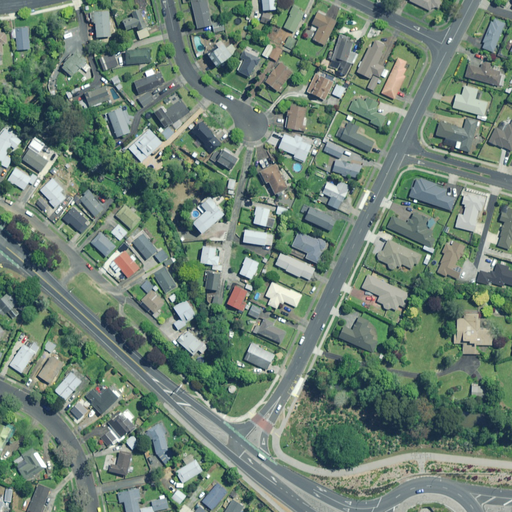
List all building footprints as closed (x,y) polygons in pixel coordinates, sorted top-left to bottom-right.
[(212,26),(211,24),(206,0),(194,0),(190,1),(196,29),(212,26)] [(276,10),(274,0),(261,0),(263,11),(276,10)] [(407,0),(409,1),(408,2),(430,12),(431,9),(434,10),(435,8),(439,10),(443,1),(440,0),(407,0)] [(300,14),(302,10),(293,5),(283,29),(295,34),(304,16),(300,14)] [(319,28),(312,41),(325,47),(337,22),(335,20),(340,9),(332,5),(326,16),(317,12),(311,24),(319,28)] [(141,11),(132,13),(133,18),(122,21),(124,29),(130,27),(131,30),(135,29),(138,41),(150,38),(144,17),(142,17),(141,11)] [(110,37),(109,12),(90,13),(91,24),(95,24),(96,38),(110,37)] [(492,22),(491,22),(483,43),(484,44),(482,49),(494,54),(505,24),(493,20),(492,22)] [(212,26),(214,34),(224,32),(222,22),(211,24),(212,26)] [(30,36),(29,27),(15,28),(17,51),(30,50),(28,36),(30,36)] [(353,66),(358,55),(351,52),(356,40),(342,34),(328,69),(346,76),(351,65),(353,66)] [(295,41),(288,37),(284,46),(291,50),(295,41)] [(373,92),(380,76),(385,78),(388,72),(383,70),(384,68),(377,65),(386,46),(374,41),(371,48),(369,47),(357,73),(371,80),(367,89),(373,92)] [(268,58),(274,47),(268,43),(261,56),(267,59),(268,58)] [(226,49),(223,45),(207,55),(215,68),(238,53),(232,45),(226,49)] [(274,47),(268,58),(276,63),(282,51),(274,47)] [(150,63),(149,49),(125,52),(126,66),(150,63)] [(85,63),(87,60),(76,51),(61,68),(72,77),(79,69),(80,70),(82,68),(84,68),(86,65),(85,63)] [(244,61),(238,73),(250,78),(254,68),(256,69),(261,58),(244,51),(240,60),(244,61)] [(403,76),(406,69),(404,68),(406,62),(397,58),(381,94),(395,100),(406,77),(403,76)] [(292,72),(280,63),(265,84),(277,93),(292,72)] [(499,76),(500,72),(488,69),(489,66),(482,64),(480,69),(468,66),(465,78),(499,87),(502,77),(499,76)] [(133,82),(138,95),(154,90),(154,88),(165,85),(161,73),(133,82)] [(334,81),(316,73),(307,92),(325,101),(334,81)] [(345,89),(336,85),(332,95),(341,99),(345,89)] [(84,93),(88,107),(89,106),(90,109),(102,105),(101,103),(110,101),(106,86),(84,93)] [(478,90),(464,86),(461,96),(456,95),(452,108),(483,117),(487,103),(475,100),(478,90)] [(154,101),(148,93),(137,100),(143,108),(154,101)] [(358,103),(353,101),(349,111),(371,121),(370,123),(380,128),(385,118),(375,113),(380,104),(367,98),(365,103),(360,100),(358,103)] [(161,108),(154,113),(165,130),(172,125),(175,131),(183,126),(180,120),(190,114),(182,100),(164,112),(161,108)] [(129,123),(123,106),(107,112),(117,138),(130,133),(127,124),(129,123)] [(303,126),(306,110),(290,107),(286,129),(305,132),(306,127),(303,126)] [(477,122),(466,119),(464,129),(439,123),(436,136),(455,141),(454,149),(469,153),(477,122)] [(511,149),(511,121),(510,126),(507,125),(504,132),(495,129),(489,143),(511,152),(511,149)] [(192,131),(198,139),(192,144),(197,149),(203,144),(211,153),(221,144),(202,122),(192,131)] [(341,139),(340,140),(369,154),(375,141),(356,133),(359,128),(348,123),(346,126),(342,124),(336,137),(341,139)] [(14,136),(16,133),(2,128),(0,132),(0,161),(1,162),(0,163),(0,166),(7,169),(12,159),(6,156),(10,148),(17,151),(22,139),(14,136)] [(162,143),(149,130),(128,149),(142,163),(162,143)] [(45,145),(34,137),(27,148),(28,149),(21,160),(40,173),(47,162),(38,155),(45,145)] [(292,140),(282,137),(276,151),(293,157),(292,160),(303,164),(309,148),(299,144),(301,140),(293,137),(292,140)] [(344,150),(328,143),(324,152),(340,159),(344,150)] [(238,160),(230,155),(231,153),(225,149),(223,151),(221,154),(216,151),(210,160),(216,164),(217,163),(227,169),(230,163),(235,166),(238,160)] [(358,180),(361,166),(350,163),(351,161),(342,158),(341,162),(335,160),(332,173),(358,180)] [(277,165),(260,172),(261,175),(265,185),(268,183),(274,195),(288,189),(277,165)] [(32,186),(37,177),(32,174),(30,177),(15,168),(7,181),(24,191),(28,183),(32,186)] [(66,188),(55,176),(40,191),(49,201),(48,202),(55,209),(63,202),(65,204),(72,198),(69,195),(64,190),(66,188)] [(414,178),(411,187),(407,197),(412,198),(452,213),(456,200),(444,196),(446,190),(435,186),(436,185),(420,179),(420,181),(414,178)] [(235,181),(229,180),(226,189),(233,191),(235,181)] [(349,186),(338,181),(335,187),(326,183),(321,195),(330,199),(327,206),(338,211),(349,186)] [(84,197),(79,201),(95,218),(104,210),(94,199),(96,198),(89,189),(82,195),(84,197)] [(458,214),(454,228),(482,235),(484,225),(476,223),(477,221),(476,220),(478,212),(481,213),(483,207),(484,207),(486,197),(464,192),(461,205),(464,205),(463,209),(465,209),(464,216),(458,214)] [(224,215),(209,198),(201,206),(206,212),(192,224),(202,235),(224,215)] [(48,207),(41,199),(36,204),(43,211),(48,207)] [(141,220),(125,206),(116,217),(131,231),(141,220)] [(269,209),(256,206),(254,216),(255,216),(253,224),(266,227),(269,209)] [(73,207),(61,220),(68,226),(70,224),(81,234),(91,223),(73,207)] [(287,210),(278,208),(276,214),(285,217),(287,210)] [(336,220),(310,208),(304,220),(330,232),(336,220)] [(511,210),(508,209),(506,214),(502,213),(499,222),(503,223),(499,236),(501,237),(497,248),(509,251),(511,241),(511,210)] [(430,238),(437,222),(413,211),(407,224),(392,217),(387,228),(424,246),(423,249),(433,254),(435,250),(432,249),(436,241),(430,238)] [(127,233),(118,225),(111,233),(120,241),(127,233)] [(243,243),(265,247),(265,245),(271,246),(273,235),(245,231),(243,243)] [(320,251),(321,251),(322,251),(323,251),(324,250),(325,249),(326,248),(326,247),(326,246),(326,245),(326,244),(326,243),(325,242),(324,241),(324,240),(323,240),(322,240),(321,240),(320,240),(319,240),(318,240),(317,241),(298,232),(292,247),(307,254),(305,259),(317,264),(321,254),(319,253),(320,251)] [(115,248),(100,233),(90,243),(106,258),(115,248)] [(144,235),(133,244),(147,261),(158,252),(144,235)] [(123,252),(133,243),(128,238),(118,248),(123,252)] [(378,261),(396,269),(397,267),(400,268),(402,265),(412,270),(414,264),(418,266),(422,256),(387,240),(378,261)] [(444,255),(436,273),(446,278),(447,275),(458,280),(462,269),(456,267),(465,246),(453,241),(451,246),(446,244),(442,254),(444,255)] [(218,266),(220,258),(215,257),(216,248),(202,247),(200,264),(213,266),(212,271),(222,272),(223,266),(218,266)] [(139,269),(125,252),(113,261),(128,279),(139,269)] [(281,254),(275,266),(286,271),(285,273),(300,279),(300,277),(310,281),(315,269),(281,254)] [(427,265),(431,257),(427,255),(423,263),(427,265)] [(243,265),(239,274),(252,280),(257,268),(256,268),(258,263),(244,257),(241,264),(243,265)] [(490,271),(489,274),(480,272),(477,282),(488,285),(488,283),(503,286),(504,284),(511,286),(511,272),(508,271),(509,268),(496,265),(495,273),(490,271)] [(177,287),(165,267),(153,275),(154,277),(165,295),(177,287)] [(205,290),(219,291),(221,273),(205,271),(204,282),(206,282),(205,290)] [(379,298),(376,302),(397,312),(399,307),(404,310),(411,294),(368,273),(360,289),(379,298)] [(153,288),(148,282),(141,288),(147,295),(138,303),(148,313),(150,311),(154,315),(165,305),(163,303),(165,301),(158,293),(157,292),(159,289),(155,286),(153,288)] [(296,308),(302,295),(290,290),(290,291),(272,282),(265,297),(269,299),(266,306),(277,310),(280,304),(283,305),(284,303),(296,308)] [(244,297),(249,299),(251,296),(246,294),(247,292),(235,286),(227,305),(238,310),(246,314),(249,306),(247,305),(242,303),(244,297)] [(15,308),(19,305),(10,292),(0,299),(0,311),(4,316),(7,313),(12,320),(19,314),(15,308)] [(177,300),(174,295),(169,298),(172,303),(177,300)] [(221,308),(223,299),(213,297),(211,306),(221,308)] [(173,325),(178,332),(187,326),(186,324),(197,317),(185,299),(172,307),(180,320),(173,325)] [(261,310),(252,305),(248,315),(257,319),(261,310)] [(453,345),(462,346),(462,355),(477,355),(477,346),(492,346),(493,339),(493,329),(480,328),(480,315),(454,314),(453,337),(453,345)] [(368,327),(369,323),(357,317),(351,331),(342,327),(337,338),(373,354),(378,343),(373,341),(375,336),(369,333),(371,328),(368,327)] [(264,320),(263,323),(258,321),(253,333),(281,344),(286,332),(272,326),(273,323),(264,320)] [(7,344),(13,331),(0,326),(0,341),(7,344)] [(186,330),(176,342),(192,357),(197,351),(202,355),(208,349),(186,330)] [(35,355),(40,348),(26,340),(9,367),(21,374),(34,354),(35,355)] [(56,347),(48,342),(43,349),(51,354),(56,347)] [(266,352),(251,345),(244,360),(267,371),(274,355),(266,352)] [(64,365),(52,356),(38,376),(50,385),(64,365)] [(85,378),(74,369),(54,391),(65,401),(85,378)] [(486,387),(471,387),(471,399),(486,400),(486,387)] [(119,399),(108,388),(100,396),(98,395),(89,404),(101,416),(119,399)] [(112,429),(120,439),(129,432),(131,433),(136,429),(127,419),(124,422),(118,415),(108,424),(112,429)] [(0,456),(11,430),(0,425),(0,456)] [(163,464),(173,455),(169,451),(161,425),(144,430),(147,441),(152,440),(156,454),(163,464)] [(117,440),(110,431),(101,439),(108,448),(117,440)] [(140,444),(133,436),(126,443),(132,451),(140,444)] [(46,469),(34,448),(13,461),(25,481),(46,469)] [(132,455),(119,452),(116,466),(112,465),(110,472),(126,477),(132,455)] [(186,466),(175,473),(182,484),(202,472),(192,454),(182,460),(186,466)] [(135,481),(106,486),(107,494),(136,489),(135,481)] [(41,511),(51,488),(39,483),(26,511),(41,511)] [(227,492),(217,484),(201,502),(212,511),(227,492)] [(124,503),(125,511),(138,511),(137,503),(141,502),(138,489),(117,493),(119,504),(124,503)] [(186,497),(177,490),(171,498),(180,505),(186,497)] [(156,511),(168,510),(166,499),(164,499),(164,496),(159,497),(159,500),(151,501),(152,507),(140,509),(140,511),(156,511)] [(459,511),(457,497),(448,498),(448,501),(440,502),(440,500),(427,501),(428,511),(459,511)] [(242,511),(245,508),(233,500),(225,511),(242,511)]
